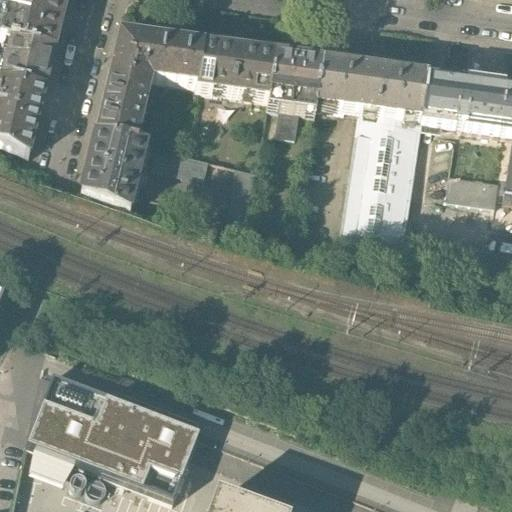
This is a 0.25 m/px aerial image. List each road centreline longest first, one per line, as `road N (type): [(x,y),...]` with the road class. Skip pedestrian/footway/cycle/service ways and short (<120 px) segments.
road 1 (residential): [(272,0),(511,25)]
road 2 (residential): [(100,0),(56,197)]
